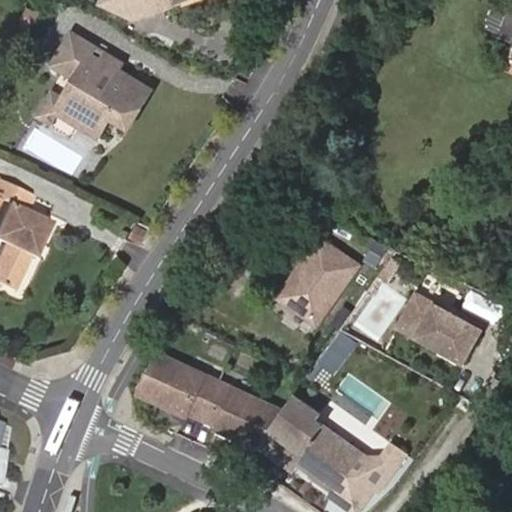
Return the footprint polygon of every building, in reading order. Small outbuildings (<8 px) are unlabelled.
[(142,15),(179,0),(112,0),(112,2),(142,15)] [(511,5),(496,0),(484,29),(511,40),(511,5)] [(164,87),(132,68),(103,51),(107,44),(83,30),(63,62),(87,77),(75,97),(69,107),(111,132),(122,113),(142,125),(164,87)] [(103,51),(132,68),(136,61),(107,44),(103,51)] [(29,97),(19,91),(11,104),(21,110),(29,97)] [(62,119),(69,107),(75,97),(64,91),(51,113),(62,119)] [(0,201),(16,210),(21,202),(3,193),(10,178),(0,172),(0,201)] [(50,240),(54,242),(65,219),(39,207),(46,194),(10,178),(3,193),(21,202),(5,235),(17,241),(1,275),(27,287),(44,253),(50,240)] [(320,319),(362,260),(323,232),(281,292),(285,294),(324,239),(355,261),(316,316),(320,319)] [(324,239),(285,294),(316,316),(355,261),(324,239)] [(48,255),(54,242),(50,240),(44,253),(48,255)] [(486,323),(420,288),(401,322),(468,358),(486,323)] [(511,337),(511,313),(502,334),(511,337)] [(341,375),(357,340),(343,333),(327,369),(341,375)] [(286,406),(164,348),(141,387),(189,410),(191,406),(220,420),(218,423),(259,443),(262,439),(281,413),(286,406)] [(365,448),(318,415),(322,409),(297,390),(286,406),(281,413),(262,439),(296,463),(300,457),(317,469),(316,471),(338,486),(365,448)]
